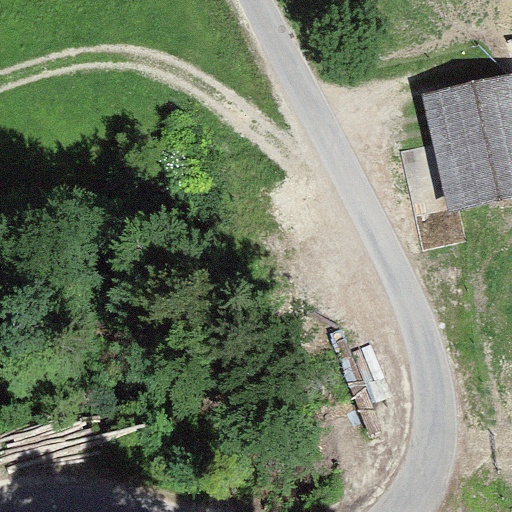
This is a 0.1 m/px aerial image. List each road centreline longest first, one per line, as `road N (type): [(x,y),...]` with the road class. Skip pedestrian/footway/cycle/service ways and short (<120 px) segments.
road 1 (track): [(244,0),(344,153),(399,431),(359,511)]
road 2 (track): [(387,461),(511,441)]
